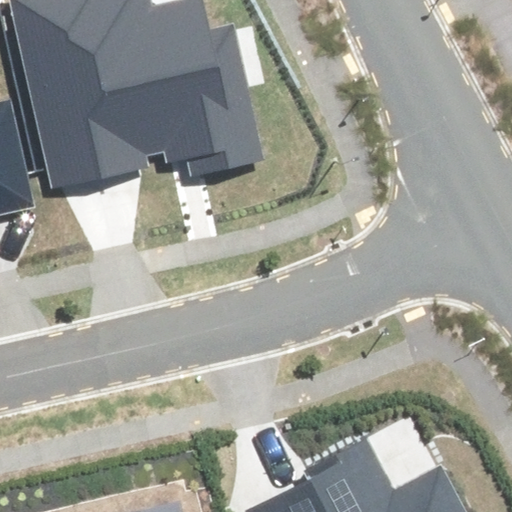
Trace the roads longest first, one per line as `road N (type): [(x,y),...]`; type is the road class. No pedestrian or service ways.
road 1 (residential): [(498,219),(321,300),(0,379)]
road 2 (tertiary): [(498,219),(377,0)]
